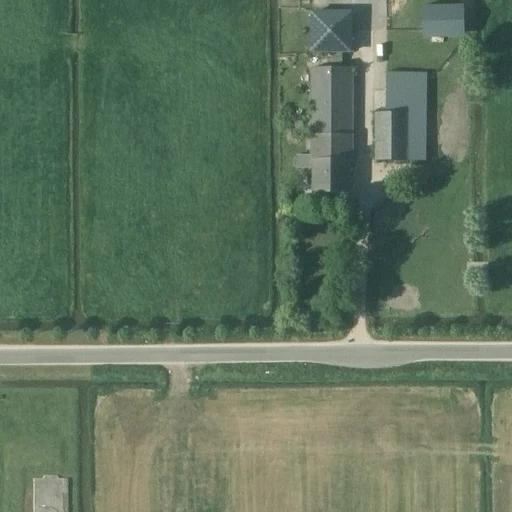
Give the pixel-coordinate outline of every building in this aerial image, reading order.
[(423,39),(463,38),(463,5),(423,6),(423,39)] [(351,53),(351,13),(311,12),(311,53),(351,53)] [(352,129),(353,68),(312,68),(311,129),(352,129)] [(375,161),(408,161),(426,160),(426,73),(386,73),(386,112),(375,112),(375,161)] [(352,129),(311,129),(311,155),(298,155),(298,169),(313,169),(313,193),(350,193),(350,160),(352,160),(352,129)]
